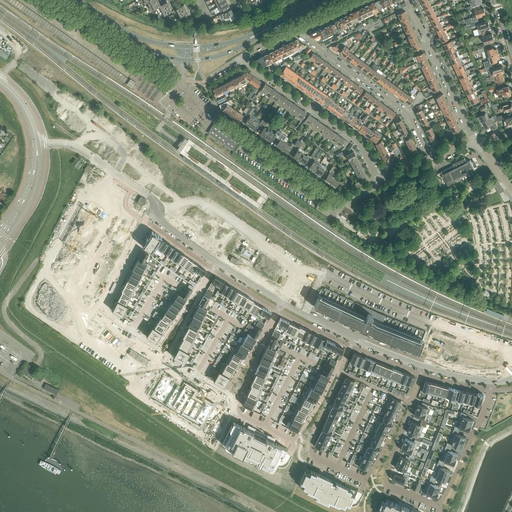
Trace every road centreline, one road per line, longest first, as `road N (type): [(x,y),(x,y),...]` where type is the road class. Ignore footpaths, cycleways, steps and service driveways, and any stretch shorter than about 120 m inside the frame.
road 1 (residential): [(414,393),(386,484),(433,504),(452,480),(490,389)]
road 2 (residential): [(141,227),(125,232),(87,297),(44,279),(105,165)]
road 3 (residential): [(205,280),(152,354),(126,337),(99,311),(141,227)]
road 4 (residential): [(414,393),(363,479),(309,454),(340,371)]
road 5 (residential): [(270,323),(220,398),(192,381),(165,362),(205,280)]
road 6 (residential): [(270,323),(237,413),(293,442),(340,371)]
road 7 (residential): [(511,375),(501,348),(322,272)]
road 8 (residential): [(338,206),(218,122),(182,85)]
road 9 (residential): [(239,57),(360,143),(378,181)]
road 10 (residential): [(154,207),(205,203),(303,268),(322,272)]
road 11 (residential): [(430,155),(408,114),(294,30)]
road 12 (residential): [(408,0),(476,141)]
road 13 (residential): [(182,85),(54,0)]
